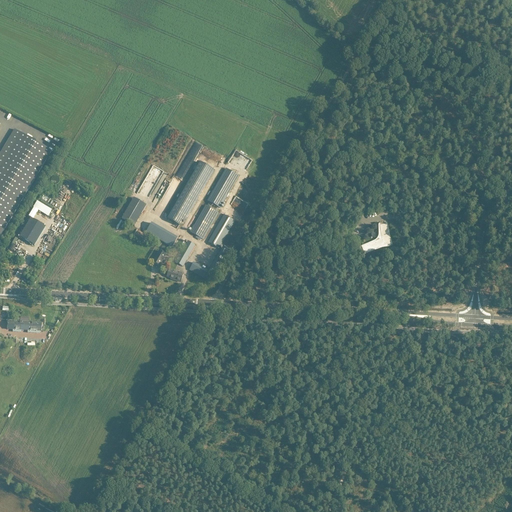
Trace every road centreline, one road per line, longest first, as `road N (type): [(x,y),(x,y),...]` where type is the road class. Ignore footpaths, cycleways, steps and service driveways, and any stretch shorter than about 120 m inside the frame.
road 1 (track): [(359,50),(125,456)]
road 2 (secondary): [(406,314),(0,290)]
road 3 (track): [(301,511),(145,421)]
road 4 (unknown): [(283,511),(141,428)]
road 5 (unclassified): [(474,317),(484,226),(511,191)]
